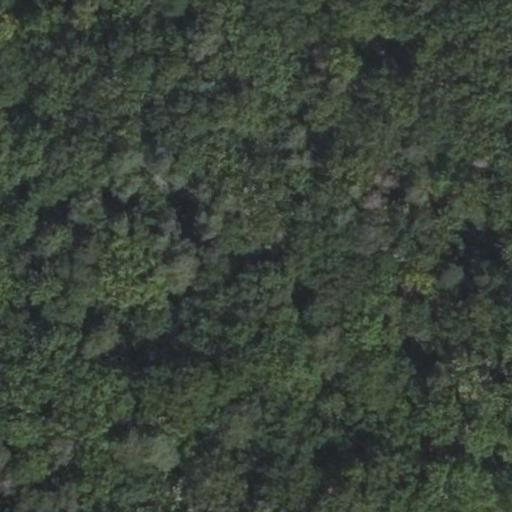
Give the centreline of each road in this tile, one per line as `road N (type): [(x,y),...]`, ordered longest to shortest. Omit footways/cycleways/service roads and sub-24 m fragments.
road 1 (track): [(511,355),(496,380),(304,511)]
road 2 (track): [(0,93),(215,0)]
